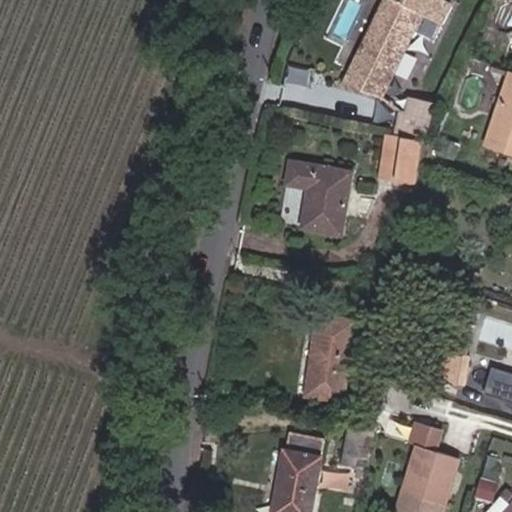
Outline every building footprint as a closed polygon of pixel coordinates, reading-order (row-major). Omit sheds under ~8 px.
[(429,43),(433,31),(381,9),(374,28),(364,26),(340,84),(361,93),(368,71),(384,77),(399,44),(419,51),(423,40),(429,43)] [(309,85),(311,68),(294,66),(291,82),(309,85)] [(511,67),(511,68),(486,143),(511,151),(511,67)] [(368,71),(361,93),(376,99),(384,77),(368,71)] [(423,124),(431,109),(398,102),(394,115),(423,124)] [(414,174),(418,135),(384,128),(378,170),(414,174)] [(348,166),(288,159),(285,177),(308,181),(303,223),(342,227),(348,166)] [(372,300),(397,305),(402,277),(378,273),(372,300)] [(363,319),(327,311),(309,383),(347,392),(363,319)] [(372,457),(378,417),(351,412),(344,453),(372,457)] [(307,510),(322,429),(290,423),(277,506),(307,510)] [(459,458),(420,443),(405,487),(444,502),(459,458)] [(511,511),(511,495),(495,511),(511,511)]
